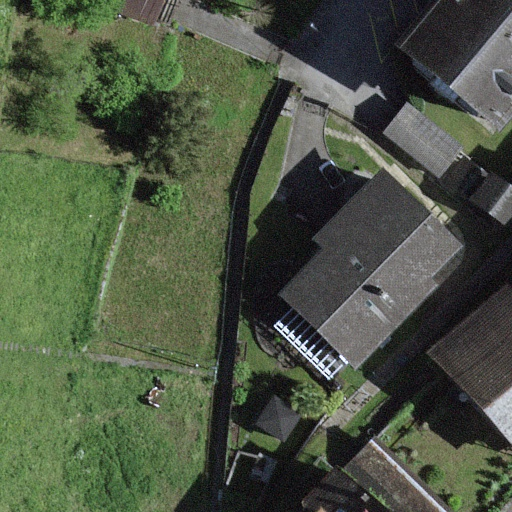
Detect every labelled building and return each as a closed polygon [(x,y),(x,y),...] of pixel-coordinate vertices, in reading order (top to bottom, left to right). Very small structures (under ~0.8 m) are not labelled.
[(146,24),(155,0),(106,0),(103,7),(146,24)] [(486,140),(511,109),(511,0),(427,0),(382,55),(486,140)] [(458,150),(403,106),(381,133),(435,177),(458,150)] [(418,282),(450,250),(375,178),(311,244),(320,253),(276,298),(350,370),(427,291),(418,282)] [(511,439),(511,287),(434,354),(511,439)] [(344,471),(387,511),(449,511),(374,440),(344,471)] [(379,511),(339,475),(336,473),(300,511),(379,511)]
